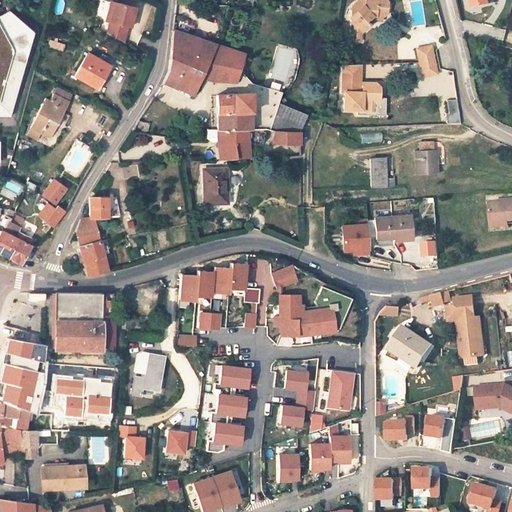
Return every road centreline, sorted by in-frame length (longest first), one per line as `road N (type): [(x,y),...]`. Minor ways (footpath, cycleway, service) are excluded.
road 1 (tertiary): [(46,282),(119,279),(251,243),(370,286)]
road 2 (unclassified): [(46,282),(89,183),(157,73),(168,0)]
road 3 (residential): [(366,355),(265,353),(254,451),(261,511)]
road 4 (unclassified): [(443,0),(465,106),(478,123),(511,140)]
road 5 (residential): [(367,456),(420,455),(511,479)]
road 6 (tertiary): [(370,286),(424,284),(511,261)]
